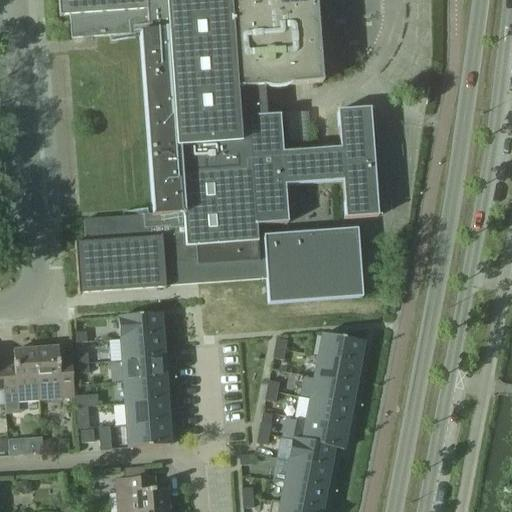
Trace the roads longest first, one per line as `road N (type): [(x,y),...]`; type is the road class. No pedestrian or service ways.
road 1 (primary): [(481,0),(440,271),(392,511)]
road 2 (tertiary): [(0,307),(28,297),(33,281),(12,0)]
road 3 (primary): [(468,277),(507,0)]
road 4 (residential): [(197,459),(0,471)]
road 5 (primary): [(421,511),(448,377)]
road 6 (residential): [(197,459),(208,441),(202,342)]
